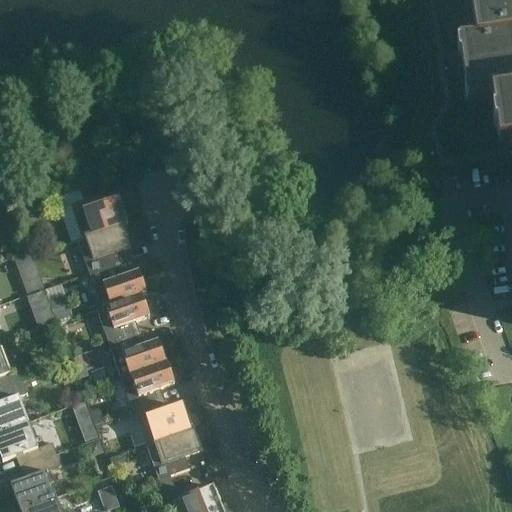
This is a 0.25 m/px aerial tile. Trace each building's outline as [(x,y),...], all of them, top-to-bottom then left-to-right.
[(511,0),(474,0),(481,41),(463,44),(473,104),(497,100),(505,148),(511,147),(511,0)] [(81,241),(81,242),(127,226),(119,204),(105,209),(101,196),(70,207),(82,241),(81,241)] [(39,221),(32,202),(19,206),(25,225),(39,221)] [(81,242),(93,276),(120,267),(116,255),(130,250),(125,235),(130,233),(127,226),(81,242)] [(44,290),(31,255),(14,261),(27,296),(44,290)] [(100,311),(100,312),(146,296),(138,274),(124,278),(120,267),(93,276),(104,309),(100,311)] [(100,312),(112,346),(139,336),(135,325),(149,320),(142,298),(146,296),(100,312)] [(64,298),(49,303),(57,324),(72,319),(64,298)] [(112,346),(124,380),(166,365),(166,364),(165,365),(157,343),(143,348),(139,336),(112,346)] [(0,392),(23,384),(18,372),(10,375),(0,350),(0,349),(0,392)] [(81,358),(72,361),(76,373),(85,370),(81,358)] [(123,381),(135,414),(164,404),(160,392),(174,387),(166,365),(124,380),(123,381)] [(60,376),(64,388),(76,384),(72,372),(60,376)] [(23,384),(0,392),(0,396),(3,405),(0,406),(0,435),(28,425),(19,400),(28,396),(23,384)] [(147,447),(148,448),(190,433),(186,422),(185,422),(177,401),(165,405),(164,404),(135,414),(139,427),(148,424),(155,444),(147,447)] [(72,409),(82,443),(103,436),(96,414),(88,416),(84,405),(72,409)] [(53,445),(38,451),(28,425),(0,435),(0,459),(2,465),(23,457),(27,469),(57,457),(53,445)] [(148,448),(160,483),(170,479),(189,472),(185,460),(199,455),(190,433),(148,448)] [(19,511),(23,511),(57,500),(47,474),(61,469),(57,457),(27,469),(31,480),(11,487),(19,511)] [(229,511),(225,506),(221,509),(213,489),(179,503),(170,479),(160,483),(169,509),(170,509),(170,507),(174,506),(175,511),(229,511)] [(111,490),(98,494),(104,511),(111,511),(119,509),(111,490)] [(61,511),(57,500),(23,511),(61,511)]
